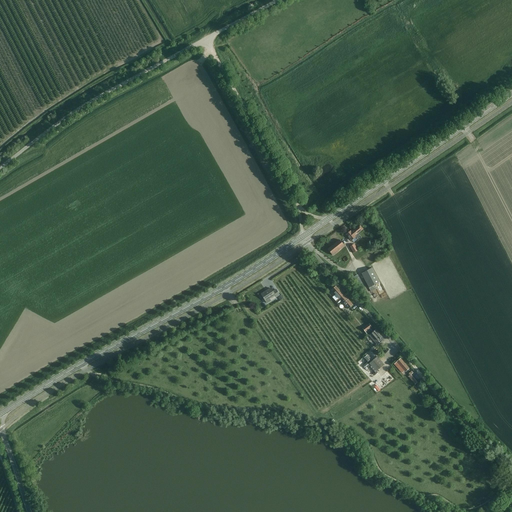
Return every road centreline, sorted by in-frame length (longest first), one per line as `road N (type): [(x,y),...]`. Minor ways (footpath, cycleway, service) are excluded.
road 1 (secondary): [(4,411),(301,238)]
road 2 (tertiary): [(0,167),(79,108),(275,0)]
road 3 (secondary): [(301,238),(511,93)]
road 4 (track): [(205,39),(296,205)]
road 5 (unclassified): [(301,238),(425,380)]
road 6 (track): [(425,380),(511,466)]
